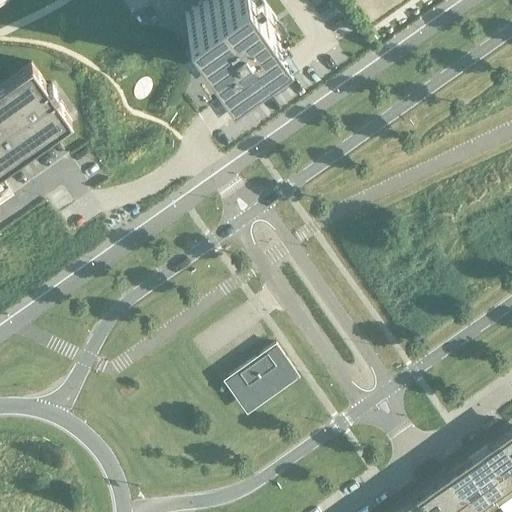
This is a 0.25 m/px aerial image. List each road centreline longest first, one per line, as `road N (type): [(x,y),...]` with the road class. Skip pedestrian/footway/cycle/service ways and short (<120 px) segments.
road 1 (secondary): [(511,27),(263,204)]
road 2 (secondary): [(236,225),(121,305),(53,414)]
road 3 (secondary): [(147,511),(235,492),(363,407)]
road 4 (residential): [(392,385),(263,204)]
road 5 (residential): [(236,225),(363,407)]
road 6 (residential): [(194,148),(199,127),(319,38),(292,0)]
road 7 (secondary): [(392,385),(511,301)]
road 8 (secondary): [(123,511),(100,450),(53,414)]
road 9 (residential): [(87,206),(163,177),(194,148)]
